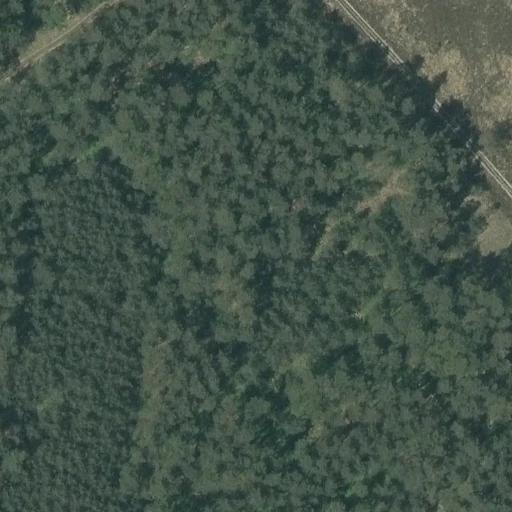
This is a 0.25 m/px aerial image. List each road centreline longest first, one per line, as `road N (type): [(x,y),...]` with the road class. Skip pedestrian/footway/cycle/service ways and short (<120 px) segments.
road 1 (track): [(336,0),(511,198)]
road 2 (track): [(0,79),(111,0)]
